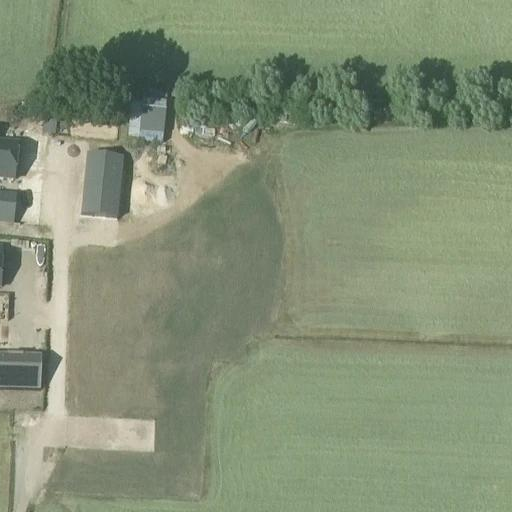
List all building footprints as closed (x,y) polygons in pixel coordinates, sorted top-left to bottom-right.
[(0,132),(0,183),(13,185),(16,162),(28,163),(30,140),(18,138),(18,135),(0,132)] [(84,158),(78,218),(114,222),(120,162),(84,158)] [(0,195),(0,224),(11,226),(14,197),(0,195)] [(46,275),(32,277),(34,291),(48,289),(46,275)] [(61,318),(99,319),(99,295),(62,294),(61,318)] [(0,392),(16,393),(17,341),(0,340),(0,392)] [(198,369),(230,370),(231,357),(206,356),(206,354),(198,354),(198,369)] [(31,356),(30,403),(93,405),(95,358),(31,356)]
